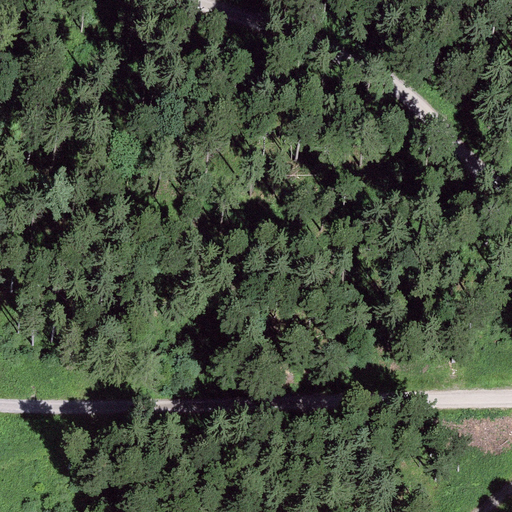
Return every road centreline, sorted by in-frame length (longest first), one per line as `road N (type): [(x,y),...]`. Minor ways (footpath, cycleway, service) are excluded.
road 1 (track): [(0,402),(511,403)]
road 2 (track): [(511,185),(477,167),(453,131),(395,81),(180,0)]
